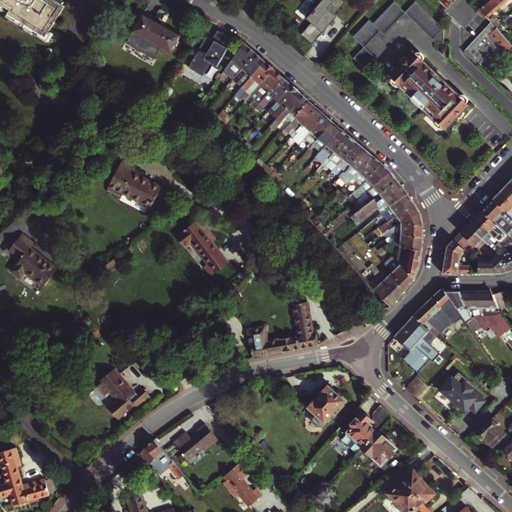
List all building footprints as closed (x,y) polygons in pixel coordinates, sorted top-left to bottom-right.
[(0,0),(13,9),(11,13),(47,36),(67,6),(56,0),(0,0)] [(299,32),(310,43),(321,32),(322,32),(337,17),(335,15),(346,4),(342,0),(322,0),(321,1),(320,0),(315,0),(309,6),(313,10),(306,17),(310,21),(299,32)] [(478,7),(488,17),(508,0),(484,0),(483,1),(478,7)] [(354,58),(365,69),(376,58),(365,47),(381,31),(384,35),(405,13),(436,43),(444,43),(444,29),(416,2),(405,12),(394,2),(373,24),(370,20),(353,37),(364,47),(354,58)] [(143,15),(128,42),(155,58),(161,47),(171,53),(180,36),(143,15)] [(496,26),(500,23),(493,16),(490,19),(493,23),(496,26)] [(511,44),(496,26),(493,23),(465,53),(478,65),(499,48),(506,56),(511,50),(511,44)] [(190,67),(204,76),(211,63),(218,67),(229,48),(225,46),(230,38),(218,31),(212,40),(214,41),(205,57),(198,53),(190,67)] [(233,78),(256,54),(245,44),(224,70),(233,78)] [(390,73),(445,127),(470,103),(414,48),(390,73)] [(241,88),(241,87),(265,62),(256,54),(233,78),(231,80),(241,88)] [(250,95),(273,70),(265,62),(241,87),(241,88),(234,96),(239,100),(246,91),(250,95)] [(254,108),(259,102),(283,78),(273,70),(250,95),(254,98),(250,104),(254,108)] [(277,100),(290,85),(283,78),(259,102),(254,108),(259,112),(273,96),(277,100)] [(268,112),(276,119),(300,93),(290,85),(277,100),(268,112)] [(295,117),(309,101),(300,93),(276,119),(286,127),(295,117)] [(299,121),(303,124),(317,108),(309,101),(295,117),(299,121)] [(305,138),(325,115),(317,108),(303,124),(297,131),(296,130),(291,136),(292,137),(289,140),(291,142),(299,133),(305,138)] [(214,120),(217,117),(211,111),(208,113),(214,120)] [(313,145),(333,122),(325,115),(305,138),(313,145)] [(299,121),(293,128),(296,130),(297,131),(303,124),(299,121)] [(320,151),(341,129),(333,122),(313,145),(320,151)] [(316,156),(324,164),(349,136),(341,129),(320,151),(316,156)] [(331,171),(357,143),(349,136),(324,164),(323,164),(316,171),(319,174),(326,166),(331,171)] [(365,150),(357,143),(331,171),(338,177),(339,177),(365,150)] [(352,177),(373,157),(365,150),(339,177),(346,184),(352,177)] [(360,186),(381,163),(373,157),(352,177),(360,186)] [(148,210),(159,190),(141,179),(144,176),(135,171),(136,169),(123,162),(106,191),(119,198),(121,195),(148,210)] [(361,198),(390,173),(385,167),(381,163),(360,186),(355,191),(361,198)] [(367,206),(396,181),(397,181),(390,173),(361,198),(367,206)] [(281,181),(273,174),(270,178),(277,186),(281,181)] [(386,203),(389,207),(407,195),(396,181),(367,206),(365,207),(355,215),(358,219),(355,221),(352,217),(350,219),(357,226),(377,210),(386,203)] [(501,192),(511,202),(511,187),(508,184),(501,192)] [(511,202),(501,192),(493,200),(511,218),(511,202)] [(393,219),(396,217),(414,205),(407,195),(389,207),(384,212),(381,214),(379,216),(386,224),(388,222),(393,219)] [(511,228),(511,218),(493,200),(482,211),(507,234),(511,228)] [(307,209),(300,202),(296,207),(303,213),(307,209)] [(384,212),(389,207),(386,203),(377,210),(381,214),(384,212)] [(396,217),(401,223),(421,225),(419,214),(414,205),(396,217)] [(500,241),(507,234),(482,211),(475,218),(490,232),(497,239),(500,241)] [(492,248),(500,241),(497,239),(490,232),(475,218),(468,226),(487,244),(490,246),(492,248)] [(192,242),(208,262),(215,271),(228,260),(212,241),(216,238),(209,229),(205,232),(201,227),(195,220),(175,236),(185,247),(192,242)] [(374,232),(378,238),(389,229),(392,228),(388,222),(386,224),(374,232)] [(393,234),(401,235),(422,237),(422,232),(421,225),(401,223),(397,224),(392,228),(389,229),(391,234),(393,234)] [(461,233),(476,247),(479,244),(483,248),(487,244),(468,226),(461,233)] [(444,274),(469,274),(469,266),(460,266),(462,253),(465,250),(470,255),(477,248),(476,247),(461,233),(448,247),(444,274)] [(22,234),(9,251),(19,259),(9,271),(19,279),(23,272),(42,287),(56,270),(30,249),(34,244),(22,234)] [(394,245),(401,246),(422,249),(422,237),(401,235),(393,234),(391,234),(390,245),(394,245)] [(507,240),(510,237),(507,234),(500,241),(503,244),(507,240)] [(511,246),(511,244),(507,240),(503,244),(509,250),(511,246)] [(420,262),(422,249),(401,246),(394,245),(395,256),(395,263),(401,265),(415,277),(420,262)] [(481,252),(479,274),(483,274),(503,273),(489,260),(481,252)] [(511,270),(511,266),(497,253),(489,260),(503,273),(511,270)] [(386,265),(393,272),(406,288),(415,277),(401,265),(395,263),(395,256),(392,256),(385,264),(386,265)] [(211,274),(215,271),(208,262),(204,265),(211,274)] [(362,267),(357,271),(366,281),(371,277),(362,267)] [(383,281),(399,297),(406,288),(393,272),(383,281)] [(366,281),(374,289),(390,306),(399,297),(383,281),(375,273),(371,277),(366,281)] [(440,332),(454,319),(451,315),(459,309),(448,293),(444,288),(415,316),(429,330),(432,328),(433,330),(435,328),(438,331),(440,332)] [(477,317),(479,320),(483,326),(486,330),(490,328),(501,339),(511,328),(500,311),(494,296),(492,292),(463,293),(467,307),(469,308),(475,318),(477,317)] [(463,293),(448,293),(459,309),(473,330),(476,334),(484,328),(483,326),(479,320),(476,321),(475,318),(469,308),(467,307),(463,293)] [(500,293),(494,296),(500,311),(507,308),(500,293)] [(264,327),(248,330),(252,357),(317,345),(315,333),(312,334),(306,306),(304,301),(292,303),(298,336),(267,341),(264,327)] [(424,337),(430,343),(436,336),(434,335),(438,331),(435,328),(433,330),(432,328),(429,330),(415,316),(408,323),(424,337)] [(424,337),(408,323),(402,330),(418,344),(424,337)] [(418,344),(402,330),(396,337),(412,351),(418,344)] [(441,353),(430,343),(424,337),(418,344),(431,358),(434,361),(441,353)] [(431,358),(418,344),(412,351),(404,359),(419,372),(431,358)] [(247,347),(232,354),(235,360),(250,353),(247,347)] [(452,377),(441,390),(462,408),(465,411),(469,407),(476,412),(485,401),(472,390),(473,388),(466,382),(469,379),(459,371),(453,378),(452,377)] [(100,387),(102,389),(98,393),(106,401),(109,397),(122,410),(130,402),(138,411),(152,398),(144,390),(138,396),(116,372),(100,387)] [(406,387),(417,397),(428,386),(417,376),(415,378),(406,387)] [(315,412),(312,415),(313,419),(319,425),(323,424),(334,412),(336,414),(346,403),(344,401),(346,399),(330,385),(323,392),(320,392),(316,397),(316,399),(310,405),(311,408),(315,412)] [(359,453),(380,430),(393,415),(382,404),(375,413),(375,421),(373,423),(370,420),(370,416),(367,413),(363,413),(353,424),(355,425),(349,431),(343,439),(359,453)] [(215,407),(212,409),(219,417),(222,416),(215,407)] [(495,418),(477,433),(483,440),(486,437),(493,446),(507,435),(495,421),(496,420),(495,418)] [(355,425),(353,424),(351,422),(345,428),(349,431),(355,425)] [(207,424),(200,429),(212,445),(214,443),(219,438),(207,424)] [(193,438),(198,445),(201,449),(206,445),(209,448),(212,445),(200,429),(198,431),(200,433),(193,438)] [(387,437),(380,430),(359,453),(357,455),(366,463),(373,455),(383,464),(389,458),(390,455),(392,457),(396,451),(395,450),(397,448),(386,438),(387,437)] [(193,449),(198,445),(193,438),(190,435),(187,431),(179,438),(188,449),(190,447),(191,447),(193,449)] [(156,437),(148,444),(142,453),(150,463),(152,461),(163,474),(172,466),(182,478),(187,474),(156,437)] [(175,442),(185,455),(190,452),(188,449),(179,438),(175,442)] [(189,459),(198,452),(201,449),(198,445),(193,449),(191,447),(190,447),(188,449),(190,452),(185,455),(189,459)] [(426,446),(410,458),(413,463),(422,462),(424,460),(428,460),(431,458),(430,455),(433,452),(426,446)] [(11,482),(2,485),(5,496),(15,494),(18,505),(54,494),(49,477),(29,483),(24,465),(27,464),(22,447),(3,452),(11,482)] [(87,450),(80,457),(86,464),(94,457),(87,450)] [(244,478),(250,473),(241,462),(225,476),(227,479),(224,482),(237,496),(240,494),(250,506),(262,495),(256,488),(254,490),(244,478)] [(390,492),(401,504),(401,510),(402,511),(420,511),(427,506),(424,502),(426,500),(430,500),(433,497),(433,494),(435,492),(415,470),(408,476),(404,475),(398,481),(400,483),(394,489),(390,492)] [(151,511),(146,493),(131,498),(135,511),(179,511),(177,505),(160,511),(151,511)]
